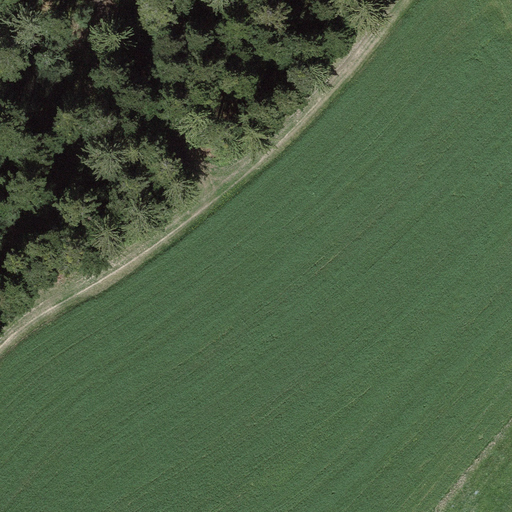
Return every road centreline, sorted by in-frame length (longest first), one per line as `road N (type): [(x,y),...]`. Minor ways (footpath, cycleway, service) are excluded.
road 1 (track): [(0,331),(346,64),(392,0)]
road 2 (track): [(0,324),(33,229),(73,150),(87,80),(89,0)]
